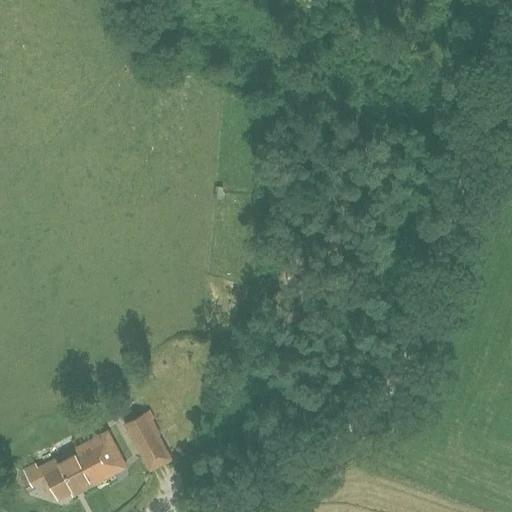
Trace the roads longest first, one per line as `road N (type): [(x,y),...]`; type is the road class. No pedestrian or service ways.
road 1 (track): [(511,90),(480,141),(412,347),(382,400),(345,436),(287,472),(176,511)]
road 2 (track): [(488,123),(427,41),(361,0)]
